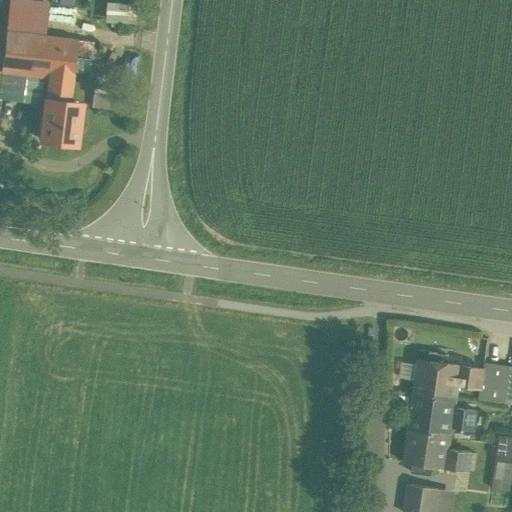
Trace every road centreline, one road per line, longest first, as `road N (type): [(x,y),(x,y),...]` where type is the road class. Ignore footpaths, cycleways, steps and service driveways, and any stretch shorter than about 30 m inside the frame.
road 1 (secondary): [(511,311),(163,261)]
road 2 (tertiary): [(153,149),(171,0)]
